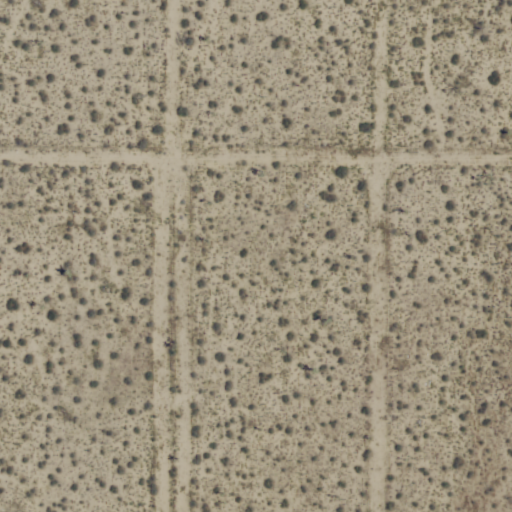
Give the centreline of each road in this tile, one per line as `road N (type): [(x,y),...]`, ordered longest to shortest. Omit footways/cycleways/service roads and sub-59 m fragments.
road 1 (track): [(202,511),(202,0)]
road 2 (track): [(403,511),(403,0)]
road 3 (track): [(0,115),(511,115)]
